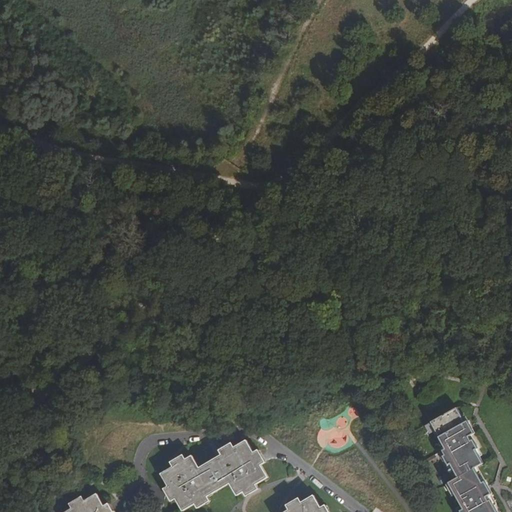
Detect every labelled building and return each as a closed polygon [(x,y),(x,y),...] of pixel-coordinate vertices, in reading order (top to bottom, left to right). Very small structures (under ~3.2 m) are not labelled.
[(496,511),(491,503),(489,504),(486,500),(492,496),(484,483),(481,485),(473,471),(476,469),(482,466),(474,453),(478,451),(473,442),(470,444),(467,440),(470,438),(473,437),(465,424),(462,426),(454,411),(428,427),(443,454),(441,456),(443,459),(441,461),(446,470),(448,468),(455,481),(447,486),(461,511),(496,511)] [(214,498),(235,485),(243,497),(249,493),(252,498),(265,491),(262,486),(275,479),(267,466),(273,463),(265,450),(259,453),(252,441),(240,448),(237,443),(224,451),(227,455),(205,468),(198,456),(191,460),(188,456),(175,463),(178,468),(167,475),(174,487),(170,490),(178,504),(182,500),(189,511),(201,505),(204,510),(216,502),(214,498)] [(481,485),(484,483),(476,469),(473,471),(481,485)] [(117,511),(113,504),(109,507),(102,495),(90,502),(86,497),(74,504),(77,509),(72,511),(117,511)] [(337,511),(333,505),(328,508),(321,496),(308,503),(305,499),(292,507),(295,511),(294,511),(337,511)]
